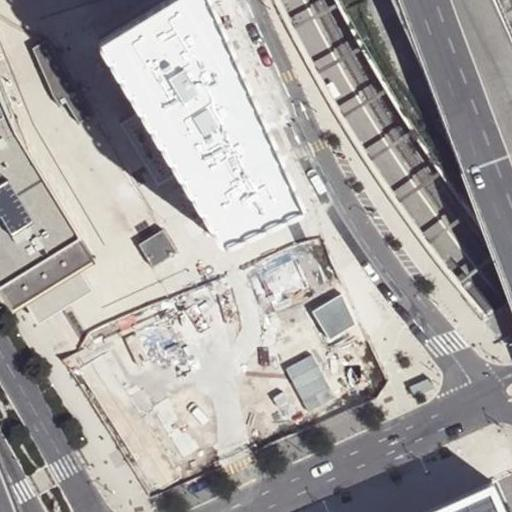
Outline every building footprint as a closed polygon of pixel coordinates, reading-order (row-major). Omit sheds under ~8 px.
[(297,212),(203,0),(173,0),(95,45),(135,116),(114,129),(152,190),(173,178),(217,248),(297,212)] [(49,43),(34,52),(55,101),(63,110),(68,106),(81,127),(95,118),(49,43)] [(0,257),(40,323),(94,290),(82,270),(96,262),(30,154),(11,122),(17,119),(0,76),(0,257)] [(17,119),(11,122),(30,154),(17,119)] [(166,232),(141,248),(156,270),(180,255),(176,248),(166,232)] [(238,416),(246,445),(309,429),(299,394),(309,391),(302,363),(303,363),(295,331),(280,335),(295,388),(281,392),(284,404),(238,416)] [(375,334),(318,350),(332,398),(389,381),(375,334)] [(151,449),(164,486),(218,467),(209,441),(178,452),(169,426),(145,435),(144,431),(133,435),(127,419),(116,423),(127,457),(151,449)] [(507,511),(492,477),(414,511),(507,511)]
